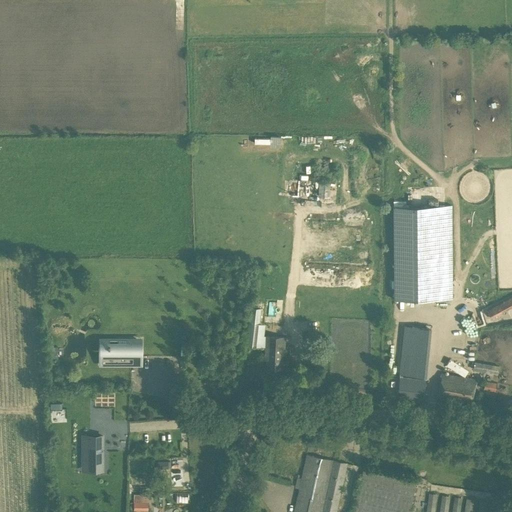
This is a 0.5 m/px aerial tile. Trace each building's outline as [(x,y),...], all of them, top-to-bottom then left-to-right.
[(278,190),(280,175),(274,174),(272,189),(278,190)] [(450,206),(392,207),(393,300),(452,299),(450,206)] [(511,297),(487,312),(491,319),(511,307),(511,297)] [(250,308),(249,322),(259,323),(261,309),(250,308)] [(399,374),(397,398),(423,401),(426,377),(431,328),(404,326),(399,374)] [(266,337),(265,360),(268,361),(267,369),(281,369),(282,348),(284,348),(285,338),(266,337)] [(141,356),(141,341),(130,341),(130,338),(117,338),(117,343),(107,343),(107,355),(99,355),(99,365),(118,365),(118,364),(130,364),(130,356),(141,356)] [(451,357),(446,364),(465,376),(469,369),(451,357)] [(475,361),(473,370),(497,375),(499,366),(475,361)] [(441,374),(437,398),(471,404),(475,379),(441,374)] [(484,381),(483,389),(495,391),(497,383),(484,381)] [(103,470),(103,436),(83,436),(83,470),(103,470)] [(296,487),(300,487),(294,511),(337,511),(348,460),(307,453),(303,477),(298,476),(296,487)] [(478,511),(480,498),(465,497),(465,496),(453,495),(429,492),(427,511),(478,511)] [(148,502),(134,502),(134,511),(148,511),(148,502)]
